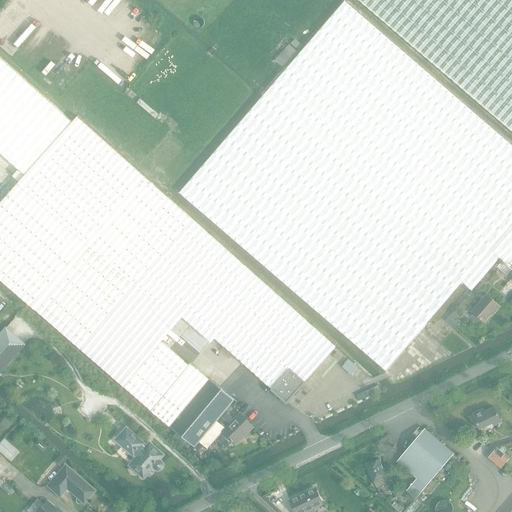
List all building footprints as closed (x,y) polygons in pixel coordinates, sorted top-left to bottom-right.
[(511,0),(358,0),(511,131),(511,0)] [(180,197),(352,343),(388,374),(463,283),(473,292),(500,259),(510,268),(511,265),(511,146),(341,2),(180,197)] [(283,68),(297,52),(288,44),(274,61),(283,68)] [(0,153),(0,154),(25,176),(0,203),(0,279),(151,411),(151,412),(157,417),(169,427),(209,379),(190,363),(188,365),(162,342),(183,317),(211,343),(215,339),(287,402),(336,347),(163,193),(77,117),(73,121),(72,122),(0,58),(0,153)] [(0,203),(25,176),(0,154),(0,203)] [(473,313),(470,316),(477,323),(481,319),(485,322),(499,305),(488,295),(473,312),(473,313)] [(0,372),(25,344),(4,327),(0,331),(0,372)] [(348,360),(342,367),(351,375),(357,368),(348,360)] [(170,427),(195,448),(216,421),(234,400),(209,379),(170,427)] [(501,422),(494,408),(485,412),(484,409),(473,415),(476,422),(475,423),(477,428),(479,427),(480,429),(493,423),(494,425),(501,422)] [(229,426),(223,432),(236,444),(243,437),(243,436),(253,426),(241,414),(235,420),(226,412),(219,421),(222,423),(224,421),(229,426)] [(224,428),(216,421),(195,448),(197,450),(198,451),(200,448),(202,446),(207,449),(224,428)] [(162,462),(159,460),(162,456),(147,442),(146,444),(126,426),(113,440),(133,458),(129,464),(143,477),(149,470),(147,469),(150,465),(155,470),(157,471),(160,471),(162,469),(163,467),(163,464),(162,462)] [(453,454),(424,429),(395,462),(416,480),(405,492),(414,500),(425,487),(453,454)] [(0,451),(11,461),(20,451),(4,437),(0,442),(0,451)] [(197,450),(195,453),(200,457),(201,456),(205,452),(200,448),(198,451),(197,450)] [(497,448),(496,449),(488,458),(501,469),(509,459),(497,448)] [(60,454),(55,460),(62,465),(67,460),(60,454)] [(375,490),(393,481),(386,467),(382,469),(377,460),(371,462),(369,461),(366,463),(365,466),(364,466),(375,490)] [(59,497),(66,488),(77,498),(75,499),(75,501),(75,502),(76,503),(77,504),(78,504),(80,504),(81,503),(82,502),(83,503),(94,491),(64,465),(47,486),(59,497)] [(6,483),(1,488),(10,496),(14,491),(6,483)] [(309,492),(291,501),(294,509),(293,509),(293,511),(315,511),(314,508),(324,503),(317,488),(315,489),(314,487),(308,490),(309,492)] [(58,511),(56,510),(55,511),(45,502),(43,504),(37,499),(32,505),(38,510),(36,511),(58,511)] [(416,499),(404,511),(412,511),(420,503),(416,499)] [(395,502),(391,505),(399,511),(401,511),(404,509),(395,502)]
